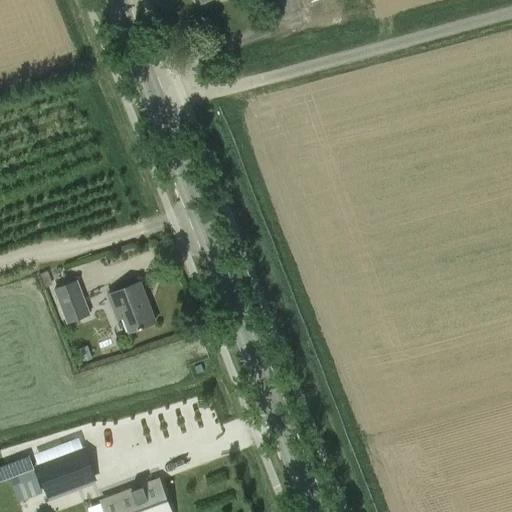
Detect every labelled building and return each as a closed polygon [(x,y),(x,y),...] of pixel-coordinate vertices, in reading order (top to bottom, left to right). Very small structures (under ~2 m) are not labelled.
[(67,324),(91,315),(78,280),(54,289),(67,324)] [(125,318),(129,330),(156,320),(141,282),(108,295),(118,320),(125,318)] [(91,357),(87,346),(80,349),(84,360),(91,357)] [(201,364),(194,367),(197,374),(204,371),(201,364)] [(94,478),(84,450),(39,467),(49,495),(94,478)] [(0,480),(33,468),(29,456),(0,466),(0,480)] [(170,511),(159,481),(103,501),(107,511),(170,511)]
